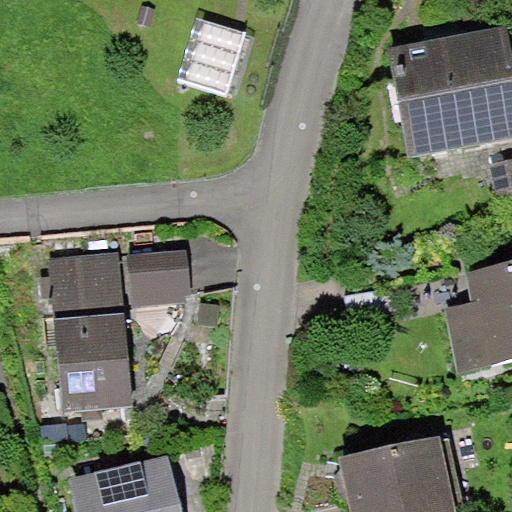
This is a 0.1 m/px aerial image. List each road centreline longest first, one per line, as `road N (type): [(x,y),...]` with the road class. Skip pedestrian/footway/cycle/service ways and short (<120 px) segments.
road 1 (residential): [(278,204),(235,511)]
road 2 (residential): [(278,204),(209,196),(0,216)]
road 3 (residential): [(334,0),(311,59),(278,204)]
